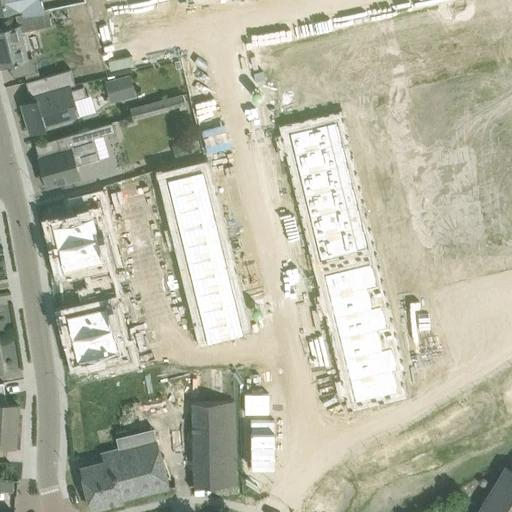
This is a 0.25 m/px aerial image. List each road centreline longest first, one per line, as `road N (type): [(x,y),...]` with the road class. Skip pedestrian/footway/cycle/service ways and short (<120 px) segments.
road 1 (residential): [(317,456),(216,21)]
road 2 (tertiary): [(55,511),(47,383),(8,177)]
road 3 (residential): [(317,456),(511,348)]
